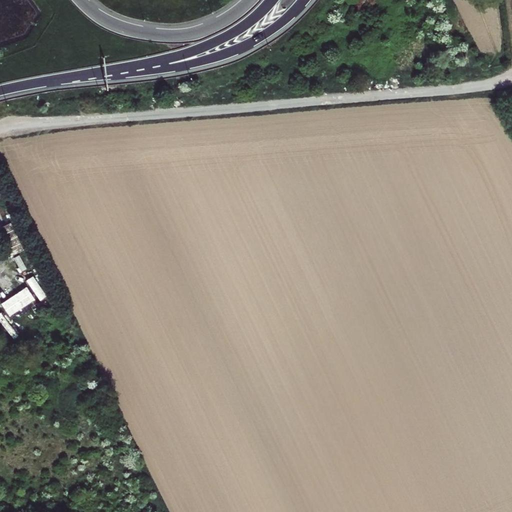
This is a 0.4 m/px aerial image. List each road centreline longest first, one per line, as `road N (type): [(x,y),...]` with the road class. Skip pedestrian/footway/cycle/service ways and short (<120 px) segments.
road 1 (unclassified): [(511,77),(470,88),(0,130)]
road 2 (motorway): [(103,71),(224,54),(303,0)]
road 3 (motorway): [(250,0),(219,23),(175,35),(119,25),(80,0)]
road 4 (motorway): [(103,71),(216,42),(271,0)]
